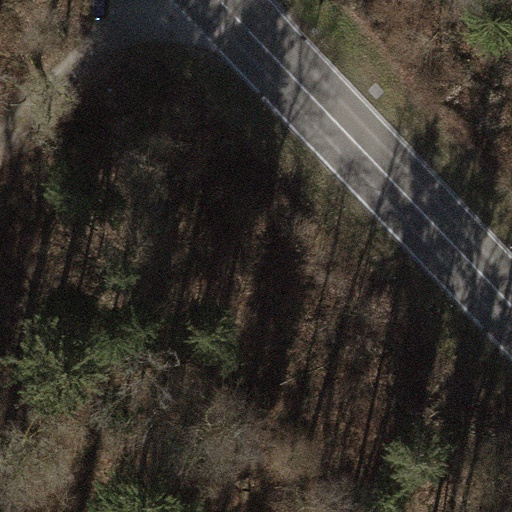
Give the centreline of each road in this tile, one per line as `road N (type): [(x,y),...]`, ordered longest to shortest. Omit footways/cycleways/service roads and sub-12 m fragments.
road 1 (secondary): [(221,0),(511,301)]
road 2 (track): [(137,0),(0,132)]
